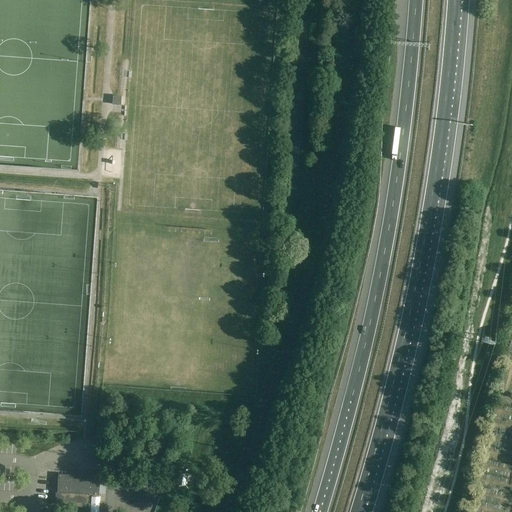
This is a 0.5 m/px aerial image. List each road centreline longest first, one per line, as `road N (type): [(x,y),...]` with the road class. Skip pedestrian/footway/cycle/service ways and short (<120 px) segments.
road 1 (motorway): [(356,511),(434,182),(454,0)]
road 2 (motorway): [(416,0),(379,283),(319,511)]
